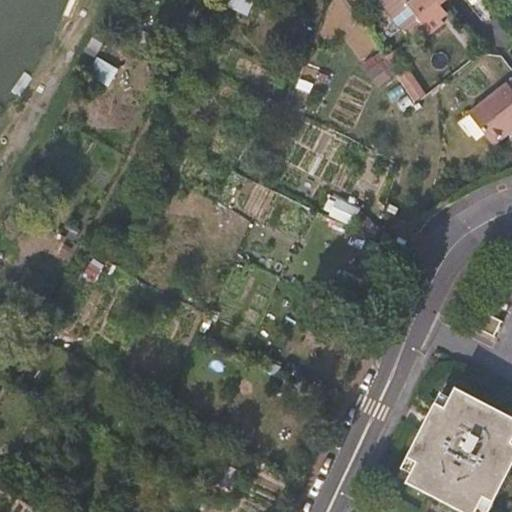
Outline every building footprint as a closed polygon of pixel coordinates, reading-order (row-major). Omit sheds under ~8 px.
[(432,36),(403,0),(382,0),(380,2),(403,30),(410,31),(413,35),(411,37),(419,46),(422,47),(433,37),(432,36)] [(447,0),(403,0),(432,36),(445,25),(434,11),(447,0)] [(416,105),(427,96),(410,71),(399,78),(416,105)] [(511,135),(511,97),(505,89),(468,118),(493,150),(511,135)] [(502,323),(485,314),(478,328),(495,337),(502,323)] [(511,419),(456,390),(452,400),(446,410),(437,405),(409,459),(418,464),(412,475),(408,484),(462,511),(477,511),(479,509),(485,498),(494,503),(511,468),(511,419)] [(442,395),(437,405),(446,410),(452,400),(442,395)] [(418,464),(409,459),(403,470),(412,475),(418,464)] [(489,511),(494,503),(485,498),(479,509),(484,511),(489,511)]
